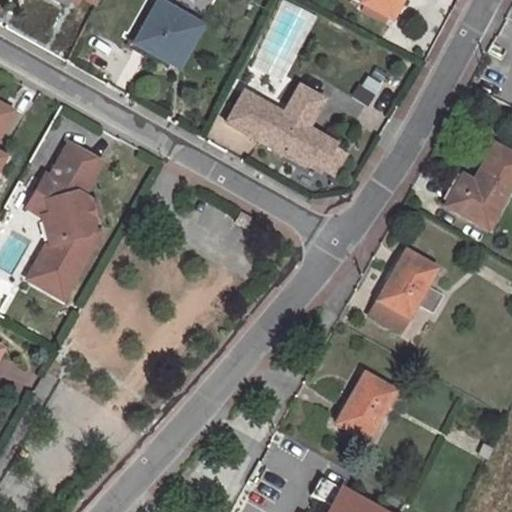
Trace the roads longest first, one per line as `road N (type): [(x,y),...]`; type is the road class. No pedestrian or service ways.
road 1 (residential): [(0,57),(335,250)]
road 2 (residential): [(104,511),(335,250)]
road 3 (residential): [(335,250),(484,0)]
road 4 (unknown): [(191,414),(306,476)]
